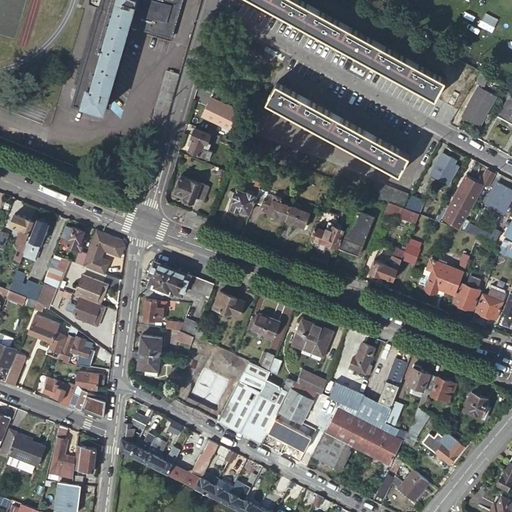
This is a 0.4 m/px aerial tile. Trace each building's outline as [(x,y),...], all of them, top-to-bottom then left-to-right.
[(99,0),(98,5),(88,2),(83,10),(81,17),(81,28),(91,31),(68,107),(71,108),(66,125),(71,126),(71,128),(92,135),(93,133),(97,134),(128,25),(170,38),(180,0),(99,0)] [(445,79),(298,0),(255,0),(436,97),(445,79)] [(143,145),(156,149),(178,74),(165,70),(143,145)] [(488,76),(480,71),(478,74),(487,79),(488,76)] [(478,74),(474,80),(483,85),(487,79),(478,74)] [(408,154),(276,83),(267,101),(399,172),(408,154)] [(496,95),(479,86),(462,116),(478,125),(496,95)] [(511,113),(511,93),(511,94),(499,116),(508,121),(511,113)] [(209,97),(200,114),(229,128),(237,111),(209,97)] [(209,134),(194,128),(191,137),(193,138),(188,151),(208,159),(214,143),(210,142),(211,137),(208,136),(209,134)] [(271,156),(304,169),(309,155),(243,129),(238,143),(271,156)] [(453,160),(441,153),(429,175),(445,184),(455,165),(452,163),(453,160)] [(215,173),(223,176),(225,170),(218,167),(215,173)] [(207,186),(180,176),(174,191),(184,195),(183,198),(193,202),(195,196),(203,199),(207,186)] [(239,209),(249,213),(253,202),(259,188),(262,180),(255,178),(251,190),(253,191),(252,194),(235,187),(230,201),(231,202),(229,206),(238,210),(239,209)] [(464,215),(465,215),(475,196),(480,187),(464,179),(461,184),(443,219),(458,227),(464,215)] [(368,194),(388,202),(403,208),(408,195),(374,181),(368,194)] [(497,182),(494,189),(489,198),(485,205),(502,214),(510,198),(508,197),(511,190),(497,182)] [(277,217),(285,220),(290,206),(280,203),(281,200),(273,196),(271,200),(265,198),(267,192),(259,188),(253,202),(263,206),(269,208),(267,212),(268,213),(268,215),(276,218),(277,217)] [(271,200),(273,196),(273,194),(267,192),(265,198),(271,200)] [(419,214),(420,215),(425,202),(412,197),(406,209),(419,214)] [(406,209),(404,209),(403,208),(388,202),(383,215),(392,218),(393,215),(415,224),(419,214),(406,209)] [(285,220),(284,221),(303,228),(309,211),(291,204),(290,206),(285,220)] [(353,209),(337,249),(357,257),(373,217),(353,209)] [(24,251),(26,246),(24,245),(33,220),(15,212),(11,223),(22,227),(16,242),(20,244),(19,249),(24,251)] [(39,218),(37,218),(26,246),(24,251),(23,254),(35,259),(38,252),(37,251),(48,222),(45,221),(46,219),(40,216),(39,218)] [(469,221),(464,218),(458,228),(464,231),(469,221)] [(317,220),(310,237),(311,238),(310,241),(319,245),(321,241),(335,247),(342,228),(332,225),(332,223),(328,222),(327,224),(317,220)] [(487,241),(490,235),(468,223),(464,232),(487,241)] [(73,227),(66,224),(58,245),(63,247),(64,242),(67,243),(73,227)] [(80,249),(82,250),(84,242),(80,240),(83,230),(73,226),(73,227),(67,243),(65,248),(79,253),(80,249)] [(98,256),(102,244),(122,251),(125,243),(123,239),(96,229),(87,252),(82,264),(105,273),(110,261),(101,257),(98,256)] [(494,244),(499,234),(493,230),(490,235),(487,241),(494,244)] [(511,245),(503,242),(499,252),(511,256),(511,245)] [(101,257),(105,249),(121,255),(122,251),(102,244),(98,256),(101,257)] [(419,249),(407,244),(404,251),(403,255),(401,259),(414,264),(419,249)] [(82,264),(87,252),(82,250),(80,249),(79,253),(76,262),(82,264)] [(393,257),(401,261),(401,259),(403,255),(399,253),(395,252),(393,257)] [(60,287),(71,260),(54,253),(44,281),(55,286),(60,287)] [(459,284),(469,258),(462,255),(459,261),(462,262),(459,269),(431,258),(428,266),(433,268),(430,276),(426,287),(438,292),(439,289),(444,290),(454,295),(459,284)] [(379,275),(393,281),(401,261),(393,257),(391,257),(388,266),(373,260),(368,272),(378,276),(379,275)] [(152,261),(151,268),(153,269),(148,283),(157,286),(157,288),(164,290),(164,289),(173,293),(174,290),(183,294),(186,285),(210,295),(215,283),(158,260),(156,259),(153,259),(152,261)] [(428,266),(426,265),(423,273),(430,276),(433,268),(428,266)] [(104,282),(83,274),(75,293),(79,295),(96,302),(104,282)] [(454,295),(451,302),(472,310),(479,292),(476,290),(480,281),(470,276),(466,286),(459,284),(454,295)] [(13,280),(10,289),(26,295),(29,296),(36,299),(42,285),(27,280),(25,285),(13,280)] [(45,282),(44,281),(42,285),(36,299),(38,300),(45,306),(47,307),(55,286),(45,282)] [(100,303),(108,284),(104,282),(96,302),(100,303)] [(0,291),(7,295),(10,289),(0,285),(0,291)] [(26,295),(10,289),(7,295),(6,297),(23,304),(26,295)] [(237,296),(220,290),(214,306),(238,316),(244,301),(236,298),(237,296)] [(481,293),(474,311),(495,319),(502,302),(501,301),(496,299),(497,296),(487,293),(486,295),(481,293)] [(511,293),(509,293),(502,311),(511,314),(511,293)] [(92,323),(100,303),(96,302),(79,295),(73,312),(74,316),(92,323)] [(34,306),(36,299),(29,296),(26,304),(34,306)] [(168,300),(147,298),(145,317),(156,319),(156,318),(163,318),(165,302),(168,302),(168,300)] [(38,300),(36,299),(34,306),(43,310),(45,306),(38,300)] [(105,305),(100,303),(92,323),(97,325),(105,305)] [(49,345),(60,350),(67,333),(55,328),(58,319),(36,310),(29,329),(52,338),(49,345)] [(258,317),(252,314),(248,327),(274,337),(281,321),(260,312),(258,317)] [(181,329),(195,335),(200,321),(186,316),(184,321),(181,329)] [(313,322),(302,318),(294,343),(324,354),(331,334),(312,326),(313,322)] [(180,329),(181,329),(184,321),(169,319),(168,327),(180,329)] [(77,329),(70,324),(68,330),(76,333),(77,329)] [(193,339),(195,335),(181,329),(180,329),(177,338),(190,344),(192,339),(193,339)] [(76,333),(68,330),(67,333),(60,350),(58,357),(62,358),(63,356),(68,358),(71,352),(88,358),(93,343),(86,340),(87,338),(76,333)] [(0,338),(0,340),(11,344),(13,337),(2,334),(0,338)] [(141,351),(161,353),(163,336),(143,334),(141,351)] [(203,339),(195,335),(193,339),(191,344),(187,356),(186,357),(194,360),(203,339)] [(16,347),(0,340),(0,361),(9,365),(16,347)] [(356,358),(353,356),(350,366),(369,373),(372,364),(369,362),(375,346),(363,341),(356,358)] [(158,375),(161,353),(141,351),(139,367),(145,368),(145,374),(158,375)] [(275,356),(276,354),(268,351),(262,365),(270,369),(275,356)] [(16,352),(5,381),(14,384),(25,355),(16,352)] [(270,369),(277,372),(282,359),(275,356),(270,369)] [(409,361),(395,356),(392,366),(405,371),(409,361)] [(171,370),(180,374),(185,360),(177,357),(171,370)] [(250,360),(242,357),(235,370),(242,373),(250,360)] [(217,419),(224,423),(250,360),(242,373),(217,419)] [(224,423),(263,443),(279,409),(291,387),(295,380),(277,372),(270,369),(262,365),(250,360),(224,423)] [(425,389),(432,373),(421,368),(422,365),(415,362),(407,381),(425,389)] [(390,463),(407,431),(395,425),(386,421),(391,408),(395,399),(405,371),(392,366),(379,400),(365,394),(359,409),(341,401),(326,430),(352,444),(390,463)] [(322,393),(328,379),(303,368),(297,381),(318,391),(322,393)] [(77,384),(97,387),(98,381),(103,381),(103,378),(102,378),(102,372),(78,369),(76,383),(77,384)] [(438,375),(432,373),(425,389),(424,390),(429,392),(445,398),(449,388),(452,389),(455,381),(439,374),(438,375)] [(53,378),(49,376),(43,390),(62,398),(60,402),(68,405),(70,401),(74,390),(77,384),(76,383),(68,381),(65,389),(64,389),(66,383),(55,379),(56,378),(54,377),(53,378)] [(313,399),(318,391),(297,381),(295,380),(291,387),(313,399)] [(365,394),(365,393),(348,385),(341,401),(359,409),(365,394)] [(291,387),(279,409),(302,421),(313,399),(291,387)] [(80,393),(74,390),(70,401),(76,404),(93,411),(100,395),(82,388),(80,393)] [(424,390),(418,406),(422,409),(429,392),(424,390)] [(490,398),(472,391),(466,409),(475,413),(476,410),(488,414),(491,405),(488,403),(490,398)] [(403,403),(395,399),(391,408),(400,412),(403,403)] [(409,432),(404,440),(417,445),(420,437),(419,437),(428,412),(422,409),(418,406),(409,432)] [(386,421),(395,425),(400,412),(391,408),(386,421)] [(145,417),(146,414),(138,410),(132,422),(139,426),(143,417),(145,417)] [(11,417),(0,413),(0,440),(2,441),(11,417)] [(143,428),(150,417),(146,414),(145,417),(143,417),(139,426),(143,428)] [(177,422),(173,419),(168,428),(172,430),(177,422)] [(131,423),(124,422),(121,449),(131,454),(136,443),(129,439),(131,423)] [(181,424),(177,422),(172,430),(177,433),(181,424)] [(309,435),(306,433),(298,446),(312,454),(326,427),(315,422),(309,435)] [(67,427),(59,424),(56,436),(59,437),(50,473),(71,477),(73,467),(75,456),(64,454),(67,438),(65,437),(67,427)] [(0,453),(7,456),(9,453),(17,433),(32,439),(34,436),(10,427),(0,453)] [(352,444),(326,430),(313,454),(342,468),(352,444)] [(466,444),(448,430),(441,439),(443,442),(436,450),(451,462),(466,444)] [(32,439),(17,433),(9,453),(39,465),(47,445),(32,439)] [(136,443),(131,454),(143,460),(149,450),(152,443),(155,436),(149,433),(142,446),(136,443)] [(204,470),(218,443),(210,439),(204,451),(202,453),(193,469),(190,471),(179,474),(175,472),(173,475),(196,487),(204,470)] [(149,450),(143,460),(154,466),(160,455),(163,449),(152,443),(149,450)] [(94,446),(77,444),(75,456),(73,467),(91,469),(94,446)] [(160,455),(154,466),(168,473),(173,462),(180,449),(173,446),(167,459),(160,455)] [(228,460),(233,450),(229,448),(224,458),(217,454),(211,467),(221,472),(228,460)] [(231,461),(236,452),(233,450),(228,460),(231,461)] [(406,456),(399,450),(390,468),(398,472),(406,456)] [(511,456),(504,472),(503,472),(498,481),(509,487),(511,480),(511,456)] [(168,473),(173,475),(175,472),(179,474),(190,471),(173,462),(168,473)] [(415,500),(431,480),(415,465),(399,487),(415,500)] [(218,478),(204,470),(196,487),(210,494),(218,478)] [(254,483),(258,475),(253,472),(249,480),(254,483)] [(291,479),(282,475),(277,487),(277,488),(275,493),(282,496),(291,479)] [(233,485),(218,478),(210,494),(225,502),(229,492),(230,490),(233,485)] [(70,482),(58,481),(54,509),(77,511),(80,484),(70,482)] [(240,490),(233,485),(230,490),(238,494),(240,490)] [(229,492),(225,502),(240,510),(246,498),(245,498),(244,499),(239,497),(240,495),(238,494),(230,490),(229,492)] [(322,495),(318,493),(313,503),(317,505),(322,495)] [(511,511),(511,498),(503,493),(498,503),(494,501),(489,511),(491,511),(511,511)] [(311,496),(306,494),(300,505),(305,508),(311,496)] [(325,497),(322,495),(317,505),(320,507),(325,497)] [(246,498),(240,510),(244,511),(256,511),(259,507),(254,504),(254,503),(246,498)] [(271,503),(263,499),(259,507),(267,511),(268,509),(271,503)] [(7,511),(6,511),(36,511),(38,508),(22,502),(20,507),(13,504),(10,511),(7,511)] [(339,511),(343,506),(336,502),(331,511),(339,511)]
